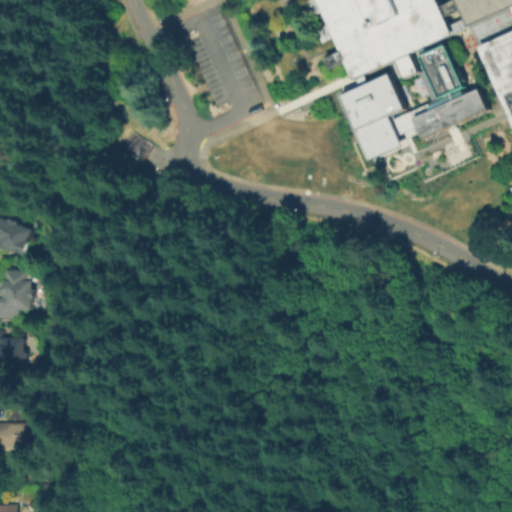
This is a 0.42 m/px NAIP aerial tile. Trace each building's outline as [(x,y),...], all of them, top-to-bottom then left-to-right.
[(437,0),(317,0),(352,75),(354,79),(396,59),(411,53),(452,33),(451,30),(437,0)] [(471,27),(511,8),(511,0),(458,0),(469,22),(471,27)] [(511,30),(477,47),(511,122),(511,30)] [(462,90),(477,84),(488,108),(423,137),(415,117),(429,111),(427,106),(441,99),(421,55),(446,44),(465,85),(461,87),(462,90)] [(411,53),(418,71),(404,78),(396,59),(411,53)] [(342,95),(391,72),(407,107),(390,115),(404,145),(372,160),(342,95)] [(0,217),(35,234),(24,259),(1,248),(0,249),(0,217)] [(21,319),(0,319),(0,295),(9,295),(9,272),(35,272),(35,309),(21,309),(21,319)] [(0,370),(0,333),(10,333),(10,336),(26,336),(26,331),(30,331),(30,370),(0,370)] [(49,447),(49,454),(6,454),(6,447),(0,446),(0,421),(49,421),(49,447)] [(0,503),(0,511),(17,511),(17,503),(0,503)]
